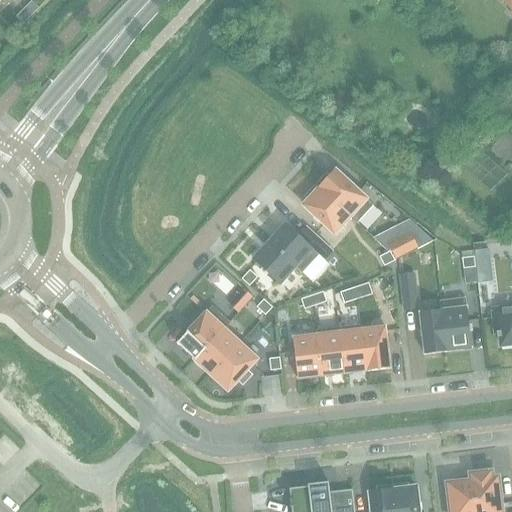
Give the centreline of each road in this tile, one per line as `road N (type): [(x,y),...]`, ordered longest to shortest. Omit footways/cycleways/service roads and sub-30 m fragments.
road 1 (residential): [(511,391),(230,426)]
road 2 (residential): [(109,338),(298,133)]
road 3 (residential): [(234,451),(511,421)]
road 4 (secondary): [(0,173),(154,0)]
road 5 (residential): [(0,269),(159,418)]
road 6 (residential): [(159,418),(99,478),(76,474),(0,404)]
road 7 (residential): [(109,338),(15,245)]
